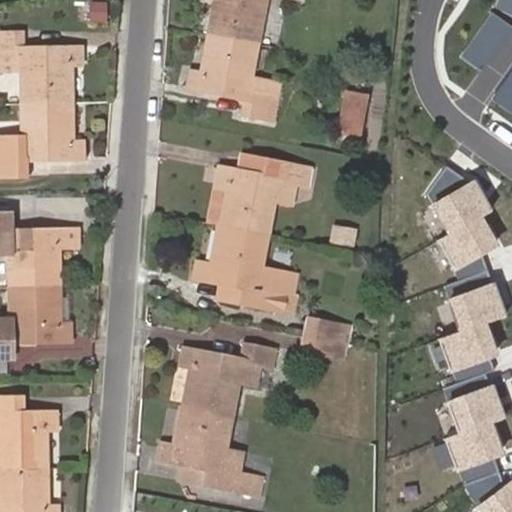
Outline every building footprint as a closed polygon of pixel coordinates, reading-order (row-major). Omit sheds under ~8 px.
[(213,0),(207,35),(259,45),(267,0),(213,0)] [(105,22),(106,2),(89,1),(88,21),(105,22)] [(0,71),(19,71),(20,103),(73,102),(73,64),(83,63),(82,46),(24,47),(23,31),(0,32),(0,71)] [(253,76),(259,45),(207,35),(201,71),(190,69),(187,87),(246,100),(243,114),(274,119),(281,81),(253,76)] [(363,135),(370,93),(348,89),(340,131),(363,135)] [(73,102),(20,103),(20,135),(0,135),(0,174),(26,174),(26,159),(84,157),(83,138),(74,137),(73,102)] [(217,223),(269,233),(275,201),(292,204),(297,183),(308,185),(311,167),(280,162),(277,177),(218,166),(214,184),(224,187),(217,223)] [(471,181),(447,166),(427,195),(450,234),(441,239),(458,271),(463,280),(444,288),(459,329),(443,336),(457,382),(444,390),(459,430),(447,440),(464,484),(477,510),(479,511),(511,511),(511,480),(506,484),(497,460),(510,454),(498,425),(510,420),(498,385),(490,387),(484,375),(497,371),(492,358),(504,353),(492,324),(510,316),(487,257),(506,245),(492,217),(498,212),(480,179),(471,181)] [(0,253),(6,253),(6,286),(61,284),(61,246),(70,246),(69,228),(11,230),(10,213),(0,212),(0,253)] [(262,267),(269,233),(217,223),(209,263),(200,261),(196,279),(254,290),(251,306),(292,313),(296,293),(299,274),(279,270),(262,267)] [(356,248),(359,230),(335,225),(332,243),(356,248)] [(80,228),(69,228),(70,246),(80,246),(80,228)] [(61,284),(6,286),(7,320),(0,320),(0,357),(13,357),(13,342),(72,340),(71,322),(62,322),(61,284)] [(304,335),(333,341),(335,326),(307,320),(304,335)] [(349,344),(351,329),(335,326),(333,341),(349,344)] [(330,356),(333,341),(304,335),(301,351),(330,356)] [(346,358),(349,344),(333,341),(330,356),(346,358)] [(182,406),(233,416),(240,382),(257,385),(261,366),(272,368),(276,349),(244,343),(241,359),(183,347),(180,365),(189,367),(182,406)] [(226,448),(233,416),(182,406),(174,444),(165,442),(161,459),(183,464),(219,471),(216,486),(247,493),(251,474),(240,471),(243,452),(226,448)] [(0,469),(49,469),(48,429),(58,429),(57,411),(0,410),(0,469)] [(216,486),(219,471),(183,464),(179,479),(216,486)] [(0,511),(59,511),(59,503),(50,503),(49,469),(0,469),(0,511)] [(258,495),(262,476),(251,474),(247,493),(258,495)]
